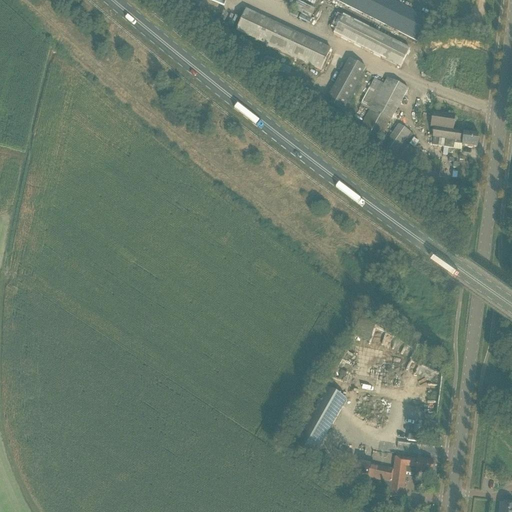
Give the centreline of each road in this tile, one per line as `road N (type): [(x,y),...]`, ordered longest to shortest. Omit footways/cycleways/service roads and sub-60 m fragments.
road 1 (primary): [(511,305),(296,148),(115,0)]
road 2 (tertiary): [(451,511),(511,24)]
road 3 (track): [(0,296),(52,51)]
